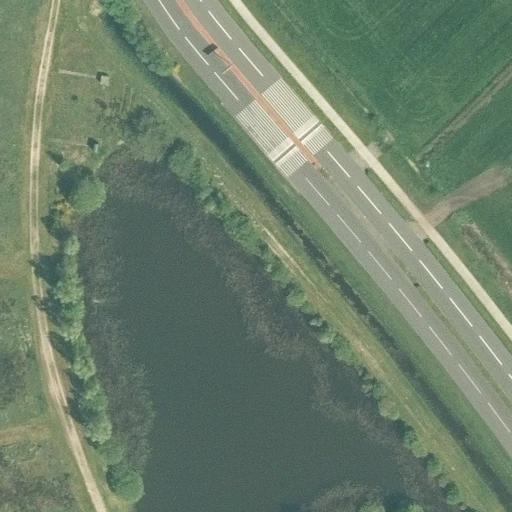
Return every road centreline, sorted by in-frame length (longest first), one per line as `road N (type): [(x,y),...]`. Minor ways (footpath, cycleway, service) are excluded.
road 1 (tertiary): [(161,0),(511,439)]
road 2 (tertiary): [(511,381),(197,0)]
